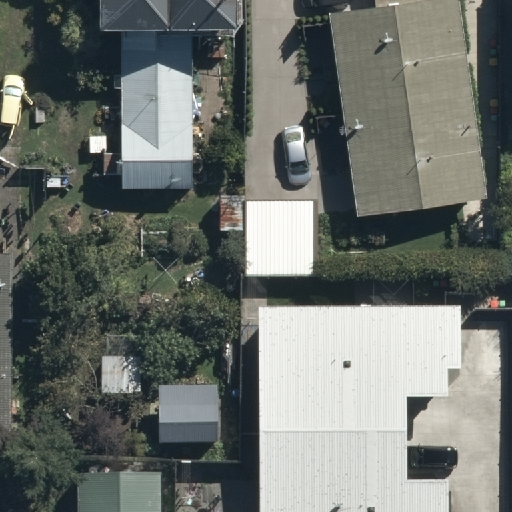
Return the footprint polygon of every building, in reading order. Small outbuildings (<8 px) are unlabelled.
[(236,0),(99,0),(99,24),(121,24),(121,172),(191,172),(190,23),(236,23),(236,0)] [(373,0),(374,5),(330,10),(353,217),(478,204),(455,0),(373,0)] [(11,257),(0,256),(0,437),(12,438),(11,257)] [(459,312),(255,313),(258,511),(445,511),(445,486),(404,486),(404,402),(446,402),(446,376),(459,376),(459,312)] [(216,377),(158,377),(160,442),(216,442),(216,377)] [(65,511),(66,464),(32,463),(32,511),(65,511)] [(159,511),(158,475),(78,478),(79,511),(159,511)]
